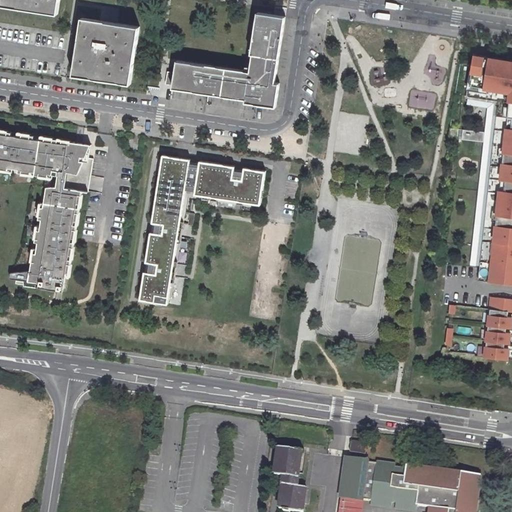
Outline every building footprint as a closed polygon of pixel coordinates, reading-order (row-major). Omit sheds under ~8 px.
[(0,0),(0,4),(57,13),(59,0),(0,0)] [(206,88),(205,92),(247,99),(248,95),(257,96),(256,100),(256,103),(276,106),(279,83),(275,82),(282,34),(279,33),(281,25),(284,26),(285,17),(258,12),(251,54),(253,54),(251,72),(178,60),(176,72),(168,71),(166,83),(173,84),(173,87),(198,91),(199,87),(206,88)] [(83,17),(73,74),(130,83),(139,26),(115,22),(115,27),(100,25),(100,20),(83,17)] [(511,61),(475,56),(469,96),(499,101),(478,280),(511,283),(511,61)] [(410,90),(408,107),(435,110),(436,92),(410,90)] [(16,276),(16,280),(57,287),(55,297),(61,298),(63,288),(66,289),(83,188),(89,189),(93,162),(84,161),(86,157),(91,145),(0,130),(0,168),(8,170),(9,167),(19,169),(18,172),(30,174),(31,171),(36,172),(35,174),(48,177),(49,174),(58,175),(57,186),(47,187),(44,205),(41,205),(39,217),(42,218),(41,227),(38,228),(36,239),(39,240),(37,250),(34,250),(31,268),(11,270),(11,275),(16,276)] [(482,140),(483,131),(449,130),(449,140),(482,140)] [(144,271),(140,299),(168,304),(169,295),(185,193),(250,203),(260,204),(265,170),(244,167),(243,171),(234,169),(235,165),(200,160),(199,164),(190,162),(191,158),(163,154),(152,222),(156,222),(155,232),(151,231),(146,262),(150,262),(149,271),(144,271)] [(484,206),(487,183),(480,182),(481,173),(480,172),(476,205),(484,206)] [(169,295),(172,295),(188,196),(249,206),(250,203),(185,193),(169,295)] [(511,298),(491,297),(490,309),(508,311),(511,311),(511,298)] [(508,311),(490,309),(488,325),(506,327),(511,327),(511,318),(511,316),(508,316),(508,311)] [(506,327),(488,325),(487,341),(505,343),(509,343),(510,332),(506,332),(506,327)] [(505,343),(487,341),(485,356),(508,359),(509,348),(504,348),(505,343)] [(367,454),(368,444),(352,442),(351,452),(367,454)] [(280,448),(276,474),(285,475),(280,508),(304,511),(307,488),(298,487),(303,451),(280,448)] [(476,511),(482,476),(463,473),(463,474),(408,466),(408,469),(396,467),(396,464),(378,462),(378,464),(370,463),(370,461),(350,458),(344,499),(363,501),(364,502),(364,500),(372,501),(372,503),(393,506),(393,503),(397,503),(397,506),(417,509),(418,506),(431,507),(430,511),(476,511)] [(361,511),(363,501),(344,499),(341,511),(361,511)]
